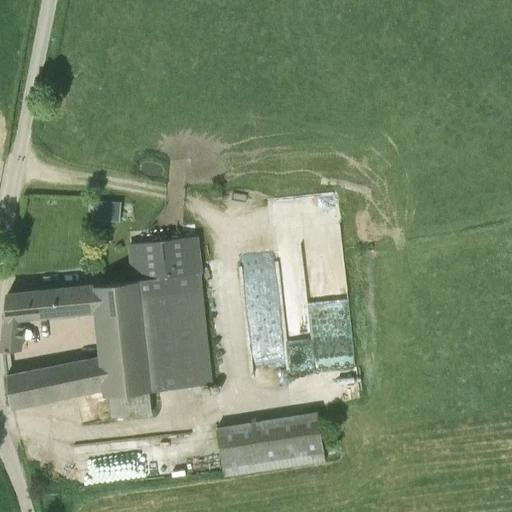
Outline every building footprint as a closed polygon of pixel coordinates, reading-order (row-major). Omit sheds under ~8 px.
[(118,221),(120,203),(95,201),(93,218),(118,221)] [(149,391),(212,384),(194,238),(131,244),(136,281),(8,294),(7,295),(6,297),(1,350),(2,351),(3,352),(22,350),(26,317),(96,311),(99,358),(104,358),(107,389),(104,389),(104,396),(109,395),(112,417),(151,412),(149,391)] [(280,261),(246,264),(258,387),(292,384),(291,372),(319,369),(317,348),(356,344),(350,284),(337,285),(340,309),(312,312),(313,317),(286,319),(280,261)] [(11,406),(104,389),(107,389),(104,358),(99,358),(7,377),(11,406)] [(218,429),(226,476),(325,459),(317,413),(218,429)]
